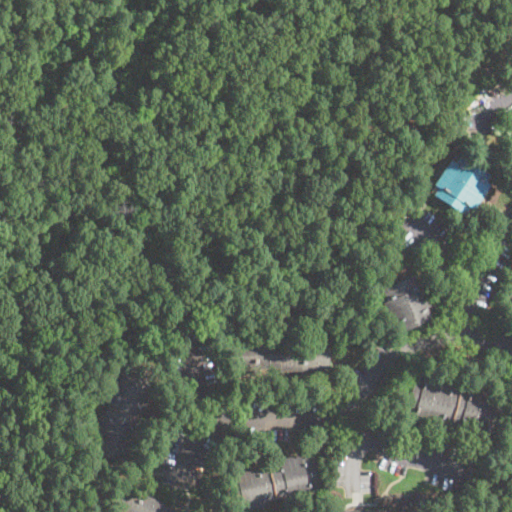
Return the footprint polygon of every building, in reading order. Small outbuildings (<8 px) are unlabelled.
[(459,154),(490,174),(485,181),(490,184),(473,210),(468,207),(464,214),(433,194),(438,187),(434,184),(450,159),(454,162),(459,154)] [(416,287),(420,285),(429,305),(425,307),(430,318),(398,332),(383,302),(386,301),(381,289),(412,276),(416,287)] [(277,341),(277,343),(297,343),(297,345),(306,345),(306,342),(327,341),(328,369),(305,370),(306,375),(300,376),(300,370),(252,370),(253,375),(248,375),(248,370),(230,370),(229,344),(248,343),(248,344),(257,344),(257,341),(277,341)] [(154,375),(149,387),(153,388),(145,408),(141,406),(131,430),(137,432),(129,452),(125,450),(120,462),(88,449),(93,436),(91,435),(98,417),(100,418),(110,394),(107,393),(115,375),(118,376),(123,363),(154,375)] [(423,374),(452,382),(450,387),(466,391),(468,386),(497,393),(495,398),(504,401),(492,439),(456,431),(457,426),(441,422),(440,427),(411,419),(412,414),(404,412),(413,377),(421,379),(423,374)] [(299,458),(311,456),(319,489),(306,492),(306,496),(287,500),(286,496),(262,501),(263,506),(239,511),(238,505),(227,508),(219,474),(254,466),(255,468),(279,463),(278,459),(298,454),(299,458)] [(118,483),(138,491),(140,487),(146,490),(144,495),(163,503),(161,506),(176,511),(182,511),(183,510),(189,511),(115,511),(107,508),(118,483)]
